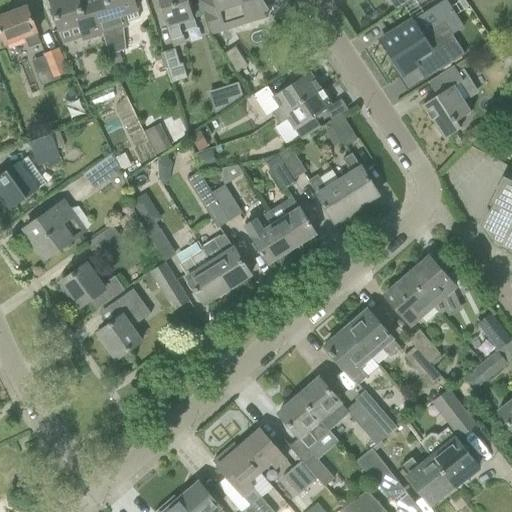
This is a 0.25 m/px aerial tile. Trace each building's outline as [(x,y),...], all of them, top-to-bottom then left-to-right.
[(90,1),(80,5),(78,0),(49,0),(60,33),(77,27),(82,44),(102,37),(90,1)] [(137,13),(132,0),(93,0),(90,1),(102,37),(108,56),(109,55),(118,52),(124,50),(122,29),(127,28),(124,17),(137,13)] [(189,8),(188,3),(186,0),(157,0),(173,48),(186,45),(179,24),(205,17),(200,1),(197,2),(198,5),(189,8)] [(239,15),(242,27),(266,19),(269,12),(260,0),(202,0),(200,1),(205,17),(211,36),(223,32),(220,21),(239,15)] [(388,0),(396,12),(413,0),(388,0)] [(37,34),(33,25),(26,7),(0,16),(0,34),(5,47),(26,39),(29,48),(40,44),(36,34),(37,34)] [(411,20),(379,41),(402,76),(413,69),(421,82),(464,55),(444,23),(422,37),(411,20)] [(247,64),(247,65),(235,48),(224,55),(251,92),(262,85),(247,64)] [(51,79),(67,73),(58,49),(42,55),(51,79)] [(182,65),(179,66),(174,50),(162,54),(171,84),(187,79),(182,65)] [(118,52),(109,55),(113,66),(121,63),(118,52)] [(466,76),(462,79),(454,66),(427,83),(436,96),(421,106),(443,140),(460,129),(455,122),(470,112),(462,100),(476,91),(466,76)] [(276,120),(320,90),(309,73),(271,98),(279,108),(271,113),(276,120)] [(238,84),(226,88),(231,104),(242,97),(238,84)] [(88,94),(92,105),(116,97),(112,86),(88,94)] [(313,118),(331,106),(320,90),(276,120),(280,126),(287,121),(300,141),(320,127),(313,118)] [(356,139),(341,115),(341,114),(328,122),(343,147),(356,139)] [(145,131),(156,154),(172,147),(161,124),(145,131)] [(56,150),(65,147),(59,132),(51,135),(28,144),(37,167),(60,158),(56,150)] [(293,180),(305,172),(290,148),(278,156),(293,180)] [(167,152),(157,159),(158,178),(163,184),(165,166),(172,162),(167,152)] [(207,152),(194,156),(199,172),(212,168),(207,152)] [(120,171),(113,158),(111,154),(81,175),(93,191),(120,171)] [(292,181),(293,180),(278,156),(277,156),(263,161),(283,192),(294,185),(292,181)] [(359,167),(358,168),(351,156),(342,161),(349,172),(337,180),(356,210),(378,196),(359,167)] [(6,171),(0,175),(0,196),(10,210),(26,199),(38,190),(46,185),(26,157),(18,162),(6,171)] [(198,172),(186,179),(193,190),(205,183),(198,172)] [(337,180),(323,188),(317,177),(308,182),(333,224),(356,210),(337,180)] [(511,185),(503,181),(481,227),(493,244),(511,253),(511,185)] [(229,222),(241,214),(224,186),(212,194),(229,222)] [(209,189),(197,197),(217,229),(229,222),(212,194),(209,189)] [(298,208),(297,209),(291,199),(268,212),(276,225),(292,250),(315,235),(298,208)] [(45,259),(85,230),(65,201),(24,230),(45,259)] [(292,250),(276,225),(268,212),(244,226),(268,265),(292,250)] [(94,257),(137,227),(128,214),(85,245),(94,257)] [(160,230),(149,237),(156,249),(165,262),(176,255),(160,230)] [(233,249),(224,235),(202,248),(201,247),(200,248),(228,292),(241,284),(240,282),(250,276),(233,249)] [(214,301),(228,292),(200,248),(202,251),(178,265),(186,278),(202,305),(213,299),(214,301)] [(432,307),(454,288),(428,258),(406,277),(432,307)] [(114,277),(103,285),(87,263),(61,282),(70,295),(68,299),(73,306),(78,306),(79,308),(89,301),(96,311),(124,291),(114,277)] [(174,311),(189,301),(165,263),(142,277),(145,282),(152,278),(174,311)] [(410,326),(432,307),(406,277),(384,296),(410,326)] [(131,329),(150,315),(132,290),(108,307),(117,319),(97,333),(106,345),(103,348),(112,360),(115,358),(116,360),(140,342),(131,329)] [(391,358),(400,350),(367,311),(345,329),(370,358),(382,348),(391,358)] [(498,350),(510,340),(490,315),(477,325),(498,350)] [(359,367),(370,358),(345,329),(324,348),(357,386),(368,377),(359,367)] [(432,367),(442,359),(418,330),(408,339),(432,367)] [(432,368),(432,367),(408,339),(407,340),(413,348),(403,356),(429,387),(440,378),(432,368)] [(474,390),(508,363),(498,351),(464,378),(474,390)] [(338,404),(339,403),(318,379),(299,396),(329,431),(348,415),(338,404)] [(447,390),(436,400),(455,424),(449,429),(458,440),(475,426),(447,390)] [(388,438),(396,430),(364,392),(354,400),(372,420),(381,431),(388,438)] [(308,449),(329,431),(299,396),(277,414),(308,449)] [(381,431),(372,420),(354,400),(353,401),(356,403),(346,412),(361,430),(371,422),(386,439),(388,438),(381,431)] [(511,431),(511,400),(497,412),(511,431)] [(275,468),(285,460),(259,430),(238,448),(259,473),(271,463),(275,468)] [(477,468),(465,452),(447,430),(436,439),(432,435),(420,444),(454,486),(477,468)] [(238,448),(238,449),(234,444),(212,462),(243,498),(253,489),(248,482),(259,473),(238,448)] [(441,496),(454,486),(420,444),(419,445),(429,456),(417,466),(411,459),(399,468),(429,506),(441,496)] [(371,450),(355,463),(385,494),(398,484),(371,450)] [(324,489),(334,480),(315,457),(304,467),(316,480),(324,489)] [(316,480),(304,467),(300,463),(283,478),(298,496),(316,480)] [(222,511),(198,483),(178,500),(188,511),(222,511)] [(116,498),(126,511),(142,511),(147,508),(131,487),(116,498)] [(385,511),(366,491),(338,511),(385,511)] [(188,511),(178,500),(174,496),(155,511),(188,511)] [(272,511),(259,497),(241,511),(272,511)]
